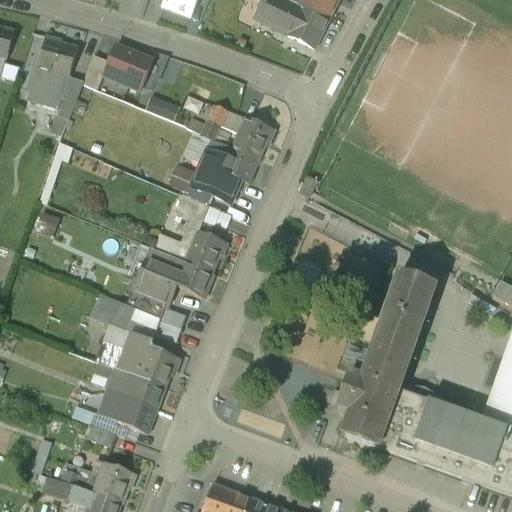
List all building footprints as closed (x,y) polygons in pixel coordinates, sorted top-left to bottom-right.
[(168,0),(164,11),(189,21),(197,0),(168,0)] [(284,0),(264,0),(255,20),(287,36),(287,37),(315,51),(329,22),(284,0)] [(284,0),(329,22),(340,0),(284,0)] [(13,35),(0,31),(0,62),(6,64),(13,35)] [(55,44),(45,41),(36,72),(68,82),(76,54),(54,47),(55,44)] [(116,47),(103,79),(139,94),(153,63),(116,47)] [(68,82),(60,105),(73,109),(81,86),(68,82)] [(256,115),(264,91),(249,86),(241,110),(256,115)] [(179,122),(184,110),(158,98),(152,110),(179,122)] [(214,110),(206,129),(191,122),(186,132),(213,144),(219,131),(226,115),(214,110)] [(273,136),(226,115),(219,131),(237,139),(232,152),(258,162),(267,142),(270,143),(273,136)] [(258,162),(232,152),(212,143),(197,179),(190,196),(188,201),(208,209),(213,198),(230,205),(239,182),(248,186),(258,162)] [(190,196),(197,179),(176,171),(169,187),(190,196)] [(315,190),(306,184),(302,191),(311,196),(315,190)] [(188,201),(183,199),(177,213),(185,217),(202,224),(203,225),(210,210),(188,201)] [(42,231),(58,237),(65,222),(48,215),(42,231)] [(227,248),(198,236),(202,224),(185,217),(181,227),(180,226),(178,229),(186,233),(181,245),(160,237),(154,252),(213,276),(221,257),(223,258),(227,248)] [(339,250),(338,277),(368,278),(370,251),(339,250)] [(154,252),(152,251),(143,272),(177,286),(205,297),(213,276),(154,252)] [(168,310),(177,286),(143,272),(134,268),(120,303),(140,311),(164,320),(168,310)] [(398,275),(362,379),(348,374),(336,408),(349,413),(341,436),(511,496),(511,332),(481,420),(399,391),(436,288),(398,275)] [(120,303),(102,295),(93,318),(131,334),(140,311),(120,303)] [(164,320),(157,336),(178,345),(189,319),(168,310),(164,320)] [(157,344),(136,335),(130,350),(109,342),(101,363),(140,379),(139,381),(167,392),(176,370),(179,371),(183,362),(154,350),(157,344)] [(0,383),(5,385),(13,367),(0,361),(0,383)] [(118,372),(100,365),(95,377),(109,383),(106,391),(111,392),(118,372)] [(139,381),(118,372),(111,392),(101,418),(100,419),(128,431),(148,438),(167,392),(139,381)] [(128,431),(100,419),(101,418),(95,415),(90,427),(115,437),(125,440),(128,431)] [(90,427),(88,426),(83,439),(111,449),(115,437),(90,427)] [(51,443),(42,440),(36,456),(46,459),(51,443)] [(136,476),(105,465),(100,479),(81,471),(82,467),(69,462),(62,482),(122,504),(129,485),(132,486),(136,476)] [(118,511),(122,504),(62,482),(56,498),(88,511),(87,511),(118,511)] [(246,511),(251,500),(212,485),(203,511),(246,511)] [(284,511),(251,500),(246,511),(284,511)]
